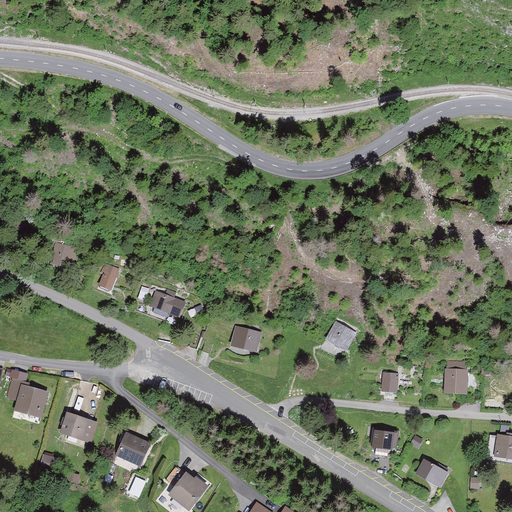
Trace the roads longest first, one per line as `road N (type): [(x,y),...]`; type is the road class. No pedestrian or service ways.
road 1 (secondary): [(511,108),(439,112),(347,163),(298,171),(256,158),(115,79),(0,58)]
road 2 (track): [(0,75),(71,123),(145,156),(209,158),(256,178),(280,201),(296,241)]
road 3 (residential): [(262,416),(307,404),(511,420)]
road 4 (residential): [(102,370),(255,499)]
road 5 (residential): [(167,362),(85,309),(0,276)]
road 6 (residential): [(417,511),(262,416)]
